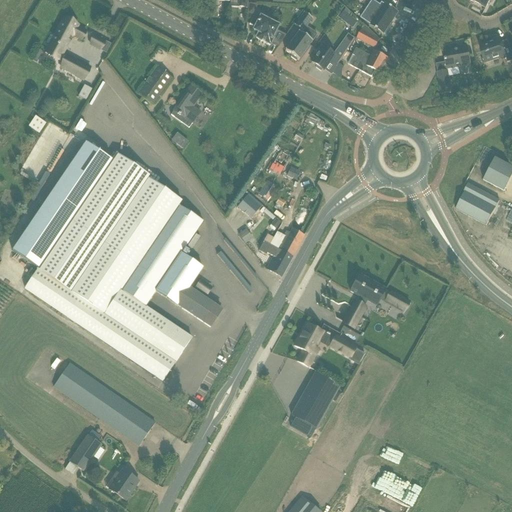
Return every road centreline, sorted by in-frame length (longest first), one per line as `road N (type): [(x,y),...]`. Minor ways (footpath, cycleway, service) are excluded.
road 1 (tertiary): [(333,107),(127,0)]
road 2 (tertiary): [(232,383),(325,216)]
road 3 (residential): [(371,103),(242,46)]
road 4 (unclassified): [(107,511),(0,429)]
road 5 (residential): [(371,103),(387,98),(444,1)]
